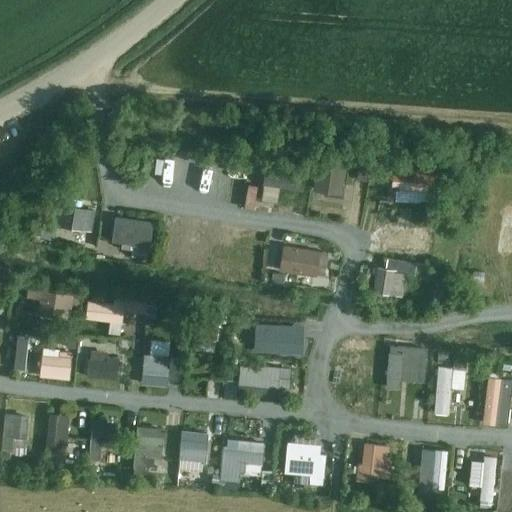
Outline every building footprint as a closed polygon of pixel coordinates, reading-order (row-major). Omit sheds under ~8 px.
[(177,177),(189,180),(193,161),(182,158),(177,177)] [(339,193),(343,168),(318,164),(314,189),(339,193)] [(387,202),(435,202),(435,174),(387,174),(387,202)] [(93,205),(64,198),(59,218),(89,224),(93,205)] [(157,217),(119,211),(116,233),(154,239),(157,217)] [(197,238),(198,222),(187,222),(186,237),(197,238)] [(406,222),(405,243),(429,244),(430,223),(406,222)] [(299,242),(297,267),(288,266),(288,272),(337,275),(339,244),(299,242)] [(406,252),(406,259),(393,258),(392,284),(421,286),(422,264),(435,265),(435,254),(406,252)] [(0,300),(15,301),(15,274),(0,273),(0,300)] [(124,301),(88,297),(86,318),(121,323),(124,301)] [(0,332),(11,335),(19,307),(0,303),(0,332)] [(219,317),(184,312),(180,339),(215,344),(219,317)] [(285,320),(285,346),(305,347),(306,321),(285,320)] [(418,375),(443,375),(443,340),(405,340),(405,383),(418,383),(418,375)] [(73,351),(42,348),(40,373),(70,376),(73,351)] [(118,356),(90,353),(88,378),(115,381),(118,356)] [(167,361),(137,357),(134,383),(164,386),(167,361)] [(451,409),(466,409),(469,360),(454,359),(451,409)] [(219,365),(185,362),(183,389),(217,392),(219,365)] [(511,369),(504,369),(500,418),(511,418),(511,369)] [(45,433),(46,408),(21,407),(19,432),(45,433)] [(110,415),(106,442),(128,445),(132,418),(110,415)] [(208,430),(178,426),(175,448),(204,452),(208,430)] [(379,436),(378,469),(407,471),(408,437),(379,436)] [(235,438),(236,477),(257,476),(257,456),(277,456),(276,437),(235,438)] [(329,441),(284,441),(284,468),(329,468),(329,441)] [(449,465),(448,483),(461,484),(463,446),(437,444),(436,465),(449,465)] [(511,490),(511,469),(511,448),(500,448),(498,489),(511,490)] [(222,466),(222,452),(195,453),(195,466),(222,466)]
